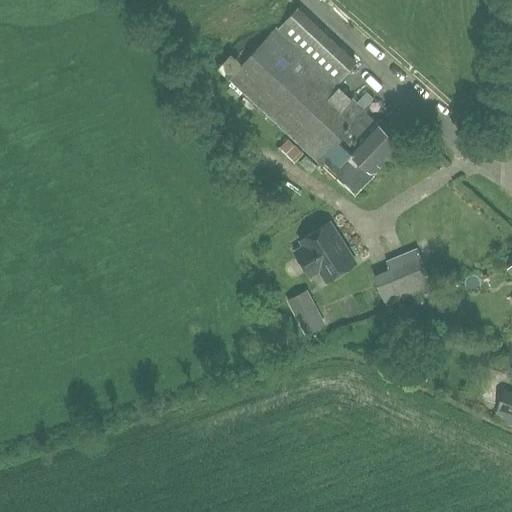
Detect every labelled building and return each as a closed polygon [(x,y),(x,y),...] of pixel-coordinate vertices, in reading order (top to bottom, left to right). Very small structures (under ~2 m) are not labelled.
[(356,62),(297,8),(278,29),(276,27),(242,64),(232,54),(219,68),(356,195),(375,175),(370,171),(398,141),(337,84),(356,62)] [(292,165),(304,153),(288,138),(276,151),(292,165)] [(344,248),(338,239),(340,237),(330,221),(301,239),(305,245),(295,251),(310,275),(320,270),(327,281),(356,263),(346,247),(344,248)] [(386,306),(434,286),(418,248),(386,261),(391,271),(375,278),(386,306)] [(326,325),(307,289),(287,299),(305,335),(326,325)] [(511,413),(511,390),(505,388),(497,409),(511,413)]
